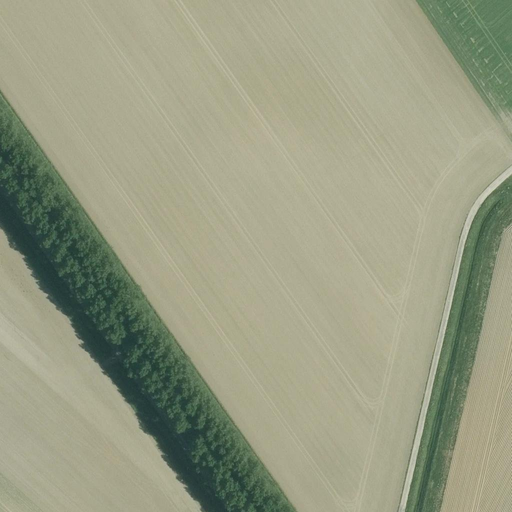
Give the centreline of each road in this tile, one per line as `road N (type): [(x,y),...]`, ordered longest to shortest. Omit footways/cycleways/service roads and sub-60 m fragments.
road 1 (unclassified): [(232,511),(0,185)]
road 2 (unclassified): [(403,511),(472,226),(511,182)]
